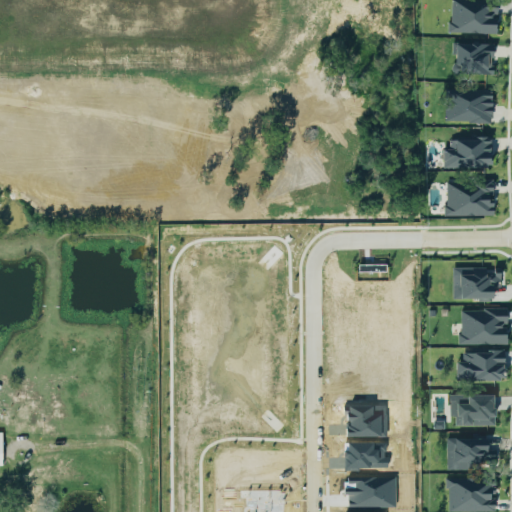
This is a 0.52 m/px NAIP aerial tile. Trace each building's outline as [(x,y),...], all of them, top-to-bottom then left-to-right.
[(448,33),(495,34),(496,17),(496,4),(448,3),(448,33)] [(450,73),(490,74),(491,45),(450,44),(450,73)] [(442,123),(490,122),(489,92),(442,93),(442,123)] [(440,168),(490,168),(490,156),(489,156),(489,138),(450,138),(450,150),(440,150),(440,168)] [(444,216),(490,216),(490,196),(492,196),(491,178),(467,178),(468,190),(455,190),(455,185),(444,185),(444,216)] [(450,301),(491,300),(491,286),(499,286),(499,267),(450,269),(450,301)] [(458,345),(506,344),(505,327),(504,327),(504,309),(457,310),(458,345)] [(505,380),(505,352),(461,352),(461,363),(453,363),(453,380),(505,380)] [(491,426),(490,403),(492,403),(491,395),(461,396),(462,404),(453,405),(454,427),(491,426)] [(445,470),(463,470),(463,464),(478,463),(478,456),(486,456),(485,438),(444,439),(445,470)] [(445,511),(477,511),(492,511),(493,481),(446,481),(445,511)]
